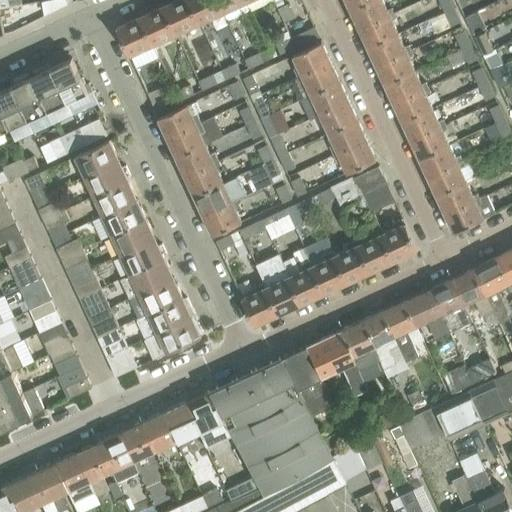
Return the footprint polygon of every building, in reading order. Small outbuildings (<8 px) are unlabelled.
[(68,3),(67,0),(55,0),(57,9),(68,3)] [(200,22),(189,0),(174,0),(164,5),(177,33),(200,22)] [(224,11),(218,0),(189,0),(200,22),(224,11)] [(246,0),(218,0),(224,11),(228,22),(252,11),(246,0)] [(275,0),(246,0),(252,11),(275,0)] [(347,0),(351,9),(370,0),(347,0)] [(370,0),(351,9),(360,27),(394,12),(392,7),(388,9),(383,0),(370,0)] [(438,0),(443,11),(452,7),(449,0),(438,0)] [(286,2),(279,5),(280,7),(290,28),(299,25),(290,7),(288,8),(286,2)] [(24,13),(22,3),(0,7),(0,33),(5,32),(2,22),(13,20),(12,15),(24,13)] [(164,5),(140,16),(153,44),(177,33),(164,5)] [(459,21),(452,7),(443,11),(450,25),(459,21)] [(479,11),(467,17),(476,35),(485,31),(488,29),(479,11)] [(360,27),(369,46),(398,32),(393,19),(397,18),(394,12),(360,27)] [(140,16),(117,26),(119,30),(130,54),(131,54),(137,67),(159,57),(153,44),(140,16)] [(298,45),(319,35),(315,26),(294,36),(298,45)] [(454,33),(461,48),(470,44),(463,29),(454,33)] [(484,54),(494,49),(485,31),(476,35),(475,36),(484,54)] [(369,46),(377,65),(411,49),(409,44),(405,46),(398,32),(369,46)] [(298,45),(294,36),(276,44),(280,53),(298,45)] [(208,39),(202,41),(206,50),(212,47),(208,39)] [(297,76),(331,60),(322,41),(292,55),(297,66),(294,68),(297,76)] [(477,58),(470,44),(461,48),(447,54),(452,64),(466,58),(468,62),(477,58)] [(494,49),(484,54),(491,70),(505,63),(497,47),(494,49)] [(377,65),(386,83),(416,69),(410,56),(414,54),(411,49),(377,65)] [(245,59),(249,68),(263,61),(259,52),(245,59)] [(65,61),(52,67),(68,101),(75,116),(99,104),(89,82),(85,84),(73,60),(73,58),(72,57),(71,58),(65,61)] [(331,60),(297,76),(291,79),(300,99),(310,94),(340,80),(331,60)] [(222,69),(226,78),(240,72),(236,63),(222,69)] [(252,73),(242,78),(251,98),(260,94),(256,84),(280,73),(275,63),(252,73)] [(500,88),(501,87),(511,81),(511,76),(505,63),(491,70),(500,88)] [(478,85),(487,81),(481,66),(472,71),(478,85)] [(52,67),(32,76),(48,110),(68,101),(52,67)] [(386,83),(394,102),(428,86),(426,82),(422,83),(416,69),(386,83)] [(199,80),(203,89),(217,83),(213,74),(199,80)] [(48,110),(32,76),(13,85),(29,119),(48,110)] [(311,118),(349,100),(340,80),(310,94),(300,99),(309,118),(311,118)] [(243,95),(237,81),(228,85),(235,99),(243,95)] [(494,95),(487,81),(478,85),(485,100),(494,95)] [(511,81),(501,87),(510,105),(511,104),(511,81)] [(176,91),(180,100),(194,93),(190,84),(176,91)] [(13,85),(0,90),(0,108),(9,128),(29,119),(13,85)] [(428,86),(394,102),(403,120),(433,107),(426,92),(430,91),(428,86)] [(166,95),(152,102),(156,111),(170,105),(166,95)] [(269,113),(263,98),(254,103),(261,117),(269,113)] [(358,119),(349,100),(311,118),(320,137),(328,133),(358,119)] [(159,117),(168,136),(201,121),(197,113),(193,115),(188,103),(159,117)] [(496,122),(505,118),(498,103),(489,108),(496,122)] [(246,124),(255,120),(248,105),(239,109),(246,124)] [(439,121),(433,107),(403,120),(412,139),(446,123),(444,119),(439,121)] [(0,108),(0,132),(9,128),(0,108)] [(269,113),(261,117),(270,136),(279,132),(269,113)] [(201,121),(168,136),(177,156),(206,142),(223,134),(214,115),(201,121)] [(80,126),(87,143),(108,134),(101,121),(100,117),(80,126)] [(511,132),(505,118),(496,122),(503,137),(511,132)] [(368,139),(358,119),(328,133),(333,144),(330,145),(334,154),(368,139)] [(255,120),(246,124),(253,138),(262,134),(255,120)] [(412,139),(420,158),(450,144),(444,130),(448,128),(446,123),(412,139)] [(80,126),(60,135),(68,152),(87,143),(80,126)] [(279,132),(270,136),(279,156),(288,152),(279,132)] [(51,143),(58,157),(68,152),(60,135),(50,140),(51,143)] [(76,155),(85,175),(119,159),(110,139),(76,155)] [(368,139),(334,154),(338,164),(343,162),(348,172),(377,158),(368,139)] [(177,156),(186,175),(219,160),(215,152),(211,153),(206,142),(177,156)] [(274,159),(267,144),(258,148),(265,163),(274,159)] [(420,158),(429,176),(463,160),(461,156),(457,158),(450,144),(420,158)] [(295,166),(288,152),(279,156),(286,170),(295,166)] [(24,159),(29,170),(39,166),(34,155),(24,159)] [(24,159),(4,168),(9,179),(18,174),(18,175),(22,173),(29,170),(24,159)] [(85,175),(94,195),(128,179),(128,177),(131,176),(126,164),(122,166),(119,159),(85,175)] [(274,159),(265,163),(274,182),(283,178),(274,159)] [(219,160),(186,175),(195,195),(224,182),(219,171),(223,169),(219,160)] [(429,176),(438,195),(467,181),(461,167),(465,165),(463,160),(429,176)] [(356,176),(369,205),(371,210),(396,199),(379,164),(356,176)] [(4,168),(0,170),(0,182),(9,179),(4,168)] [(52,179),(47,168),(25,179),(30,189),(52,179)] [(195,195),(204,215),(237,199),(247,195),(236,176),(224,182),(195,195)] [(300,176),(291,180),(298,195),(307,191),(300,176)] [(369,205),(356,176),(333,186),(337,195),(344,212),(346,211),(348,204),(355,201),(366,206),(369,205)] [(137,198),(128,179),(94,195),(103,214),(137,198)] [(467,181),(438,195),(446,213),(481,197),(478,191),(473,193),(467,181)] [(285,183),(276,187),(283,202),(292,198),(285,183)] [(333,186),(319,193),(323,202),(337,195),(333,186)] [(481,197),(446,213),(455,232),(496,211),(488,194),(481,197)] [(314,206),(309,197),(296,203),(300,212),(314,206)] [(38,208),(43,218),(65,208),(60,198),(39,208),(38,208)] [(147,218),(137,198),(103,214),(112,234),(147,218)] [(237,199),(204,215),(213,234),(242,221),(237,210),(241,208),(237,199)] [(0,203),(0,216),(11,211),(6,201),(0,203)] [(65,208),(43,218),(48,229),(53,237),(68,230),(64,222),(70,219),(65,208)] [(290,217),(286,208),(273,214),(277,223),(290,217)] [(22,234),(11,211),(0,216),(0,243),(7,240),(22,234)] [(394,227),(383,232),(395,260),(419,249),(404,217),(392,222),(394,227)] [(156,238),(147,218),(112,234),(121,254),(156,238)] [(263,218),(240,229),(244,238),(268,227),(263,218)] [(372,270),(395,260),(383,232),(382,232),(380,228),(369,233),(371,238),(359,243),(372,270)] [(68,230),(53,237),(57,247),(61,258),(83,247),(78,237),(72,240),(68,230)] [(238,230),(216,240),(220,249),(235,243),(241,256),(248,252),(238,230)] [(6,257),(10,266),(32,255),(22,234),(7,240),(13,254),(6,257)] [(121,254),(131,273),(165,257),(164,256),(168,254),(162,243),(159,245),(156,238),(121,254)] [(348,248),(336,254),(348,281),(372,270),(359,243),(357,238),(346,244),(348,248)] [(83,247),(61,258),(70,277),(92,267),(83,247)] [(511,276),(511,247),(501,253),(511,276)] [(277,249),(255,259),(265,281),(267,286),(266,286),(278,313),(302,303),(289,275),(277,249)] [(325,292),(348,281),(336,254),(334,249),(323,254),(325,259),(313,265),(325,292)] [(511,276),(501,253),(475,267),(486,292),(500,322),(505,333),(511,329),(511,323),(509,317),(510,317),(503,303),(504,299),(498,286),(511,278),(511,276)] [(32,255),(10,266),(20,287),(42,277),(32,255)] [(131,273),(105,285),(110,296),(120,292),(125,290),(129,298),(130,297),(174,277),(165,257),(131,273)] [(302,270),(289,275),(302,303),(325,292),(313,265),(310,260),(299,265),(302,270)] [(70,277),(79,297),(101,287),(92,267),(70,277)] [(475,267),(452,277),(464,302),(474,298),(482,314),(485,313),(491,326),(500,322),(486,292),(475,267)] [(20,287),(30,309),(52,299),(42,277),(20,287)] [(183,297),(174,277),(130,297),(139,317),(183,297)] [(452,277),(430,287),(442,312),(447,323),(450,331),(473,321),(464,302),(452,277)] [(255,291),(242,297),(255,324),(278,313),(266,286),(264,281),(253,286),(255,291)] [(79,297),(89,316),(110,306),(101,287),(79,297)] [(442,312),(430,287),(406,299),(418,324),(419,323),(427,340),(437,336),(441,344),(454,339),(447,323),(442,312)] [(146,337),(158,332),(192,316),(189,309),(193,308),(187,296),(184,298),(183,297),(139,317),(137,318),(146,337)] [(40,331),(62,321),(52,299),(30,309),(40,331)] [(416,324),(418,324),(406,299),(382,309),(405,359),(406,360),(418,355),(406,329),(416,324)] [(120,326),(110,306),(89,316),(98,336),(120,326)] [(382,309),(360,320),(379,359),(383,369),(405,359),(382,309)] [(146,337),(156,357),(201,336),(200,334),(204,332),(199,321),(195,323),(192,316),(158,332),(146,337)] [(360,320),(339,330),(357,369),(379,359),(360,320)] [(40,331),(50,353),(72,343),(62,321),(40,331)] [(120,326),(98,336),(102,345),(124,335),(120,326)] [(366,388),(356,368),(339,330),(305,345),(319,377),(330,371),(340,367),(353,394),(366,388)] [(3,348),(0,349),(0,375),(13,370),(35,360),(25,338),(3,348)] [(55,363),(77,353),(72,343),(50,353),(55,363)] [(107,356),(116,376),(138,366),(129,345),(107,356)] [(305,345),(279,357),(309,415),(310,414),(332,404),(319,377),(305,345)] [(279,357),(206,391),(221,419),(228,433),(251,477),(256,487),(260,495),(333,456),(310,414),(309,415),(279,357)] [(490,357),(467,368),(473,382),(496,371),(490,357)] [(511,359),(502,364),(505,371),(511,368),(511,359)] [(511,368),(505,371),(498,375),(491,378),(507,413),(511,410),(511,368)] [(0,375),(0,402),(24,391),(13,370),(0,375)] [(66,386),(71,397),(93,387),(88,376),(66,386)] [(485,422),(507,413),(491,378),(470,388),(485,422)] [(24,392),(24,391),(0,402),(0,421),(3,428),(45,409),(35,387),(24,392)] [(435,404),(448,432),(451,438),(485,422),(470,388),(435,404)] [(419,389),(408,394),(415,408),(426,403),(419,389)] [(228,433),(221,419),(206,391),(205,391),(203,392),(184,401),(204,444),(228,433)] [(184,401),(162,411),(175,440),(178,447),(187,443),(190,451),(204,444),(184,401)] [(411,448),(448,432),(435,404),(398,421),(404,433),(411,448)] [(378,415),(382,424),(393,419),(389,410),(378,415)] [(154,450),(175,440),(162,411),(141,421),(154,450)] [(141,421),(119,431),(132,460),(154,450),(141,421)] [(384,428),(380,430),(386,441),(395,437),(404,433),(398,421),(384,428)] [(138,472),(132,460),(119,431),(98,441),(97,441),(110,469),(116,482),(138,472)] [(379,431),(372,434),(386,464),(393,461),(379,431)] [(404,433),(395,437),(409,467),(418,463),(411,448),(404,433)] [(75,451),(94,492),(95,495),(108,489),(101,474),(110,469),(97,441),(91,444),(75,451)] [(73,502),(94,492),(75,451),(62,457),(53,461),(66,490),(67,489),(73,502)] [(477,451),(460,458),(467,474),(484,467),(477,451)] [(53,461),(26,474),(39,502),(51,497),(58,511),(68,507),(61,492),(66,490),(53,461)] [(467,474),(479,499),(484,511),(511,511),(511,502),(505,487),(496,491),(484,467),(467,474)] [(465,506),(452,511),(484,511),(479,499),(476,501),(463,473),(452,478),(465,506)] [(34,511),(31,506),(39,502),(26,474),(4,484),(17,511),(34,511)] [(230,500),(256,487),(251,477),(225,489),(228,497),(230,500)] [(17,511),(4,484),(0,485),(0,511),(17,511)] [(118,487),(110,491),(113,497),(121,493),(118,487)] [(218,511),(227,511),(260,495),(256,487),(230,500),(216,506),(218,511)] [(201,496),(206,507),(223,499),(218,489),(201,496)] [(413,489),(398,496),(405,511),(423,511),(421,506),(413,489)] [(182,511),(195,511),(206,507),(201,496),(180,506),(182,511)] [(396,511),(405,511),(398,496),(391,499),(396,511)]
